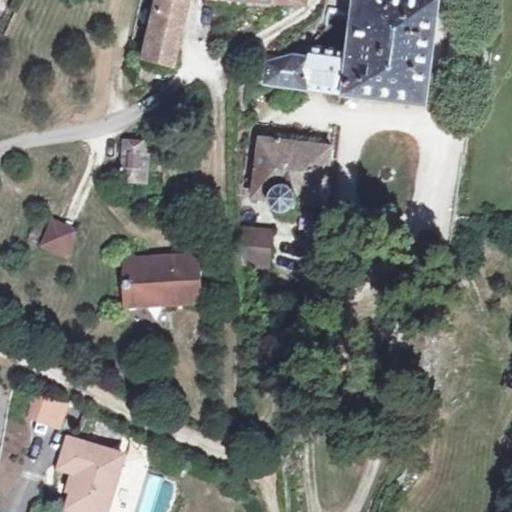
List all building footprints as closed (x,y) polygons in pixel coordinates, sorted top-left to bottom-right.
[(306,0),(155,0),(144,52),(171,60),(177,34),(218,36),(224,0),(299,0),(306,1),(306,0)] [(323,0),(320,6),(319,10),(348,14),(341,48),(309,45),(306,59),(293,57),(264,60),(261,82),(421,104),(433,0),(323,0)] [(326,203),(332,147),(265,139),(265,151),(259,195),(272,198),(272,202),(273,206),(275,209),(278,211),(280,213),(282,214),(286,214),(288,215),(292,214),(293,214),(296,212),(298,210),(300,208),(301,205),(302,203),(326,203)] [(127,140),(123,183),(148,185),(152,142),(127,140)] [(66,255),(78,231),(51,219),(40,243),(66,255)] [(241,245),(276,248),(277,232),(242,228),(241,245)] [(275,267),(276,248),(241,245),(239,264),(275,267)] [(206,261),(126,259),(129,308),(131,310),(135,310),(138,308),(139,305),(139,301),(206,302),(206,261)] [(52,415),(61,397),(38,386),(29,404),(52,415)] [(106,511),(125,456),(105,450),(109,441),(72,429),(65,453),(78,457),(71,477),(75,480),(70,499),(106,511)] [(105,450),(125,456),(128,447),(109,441),(105,450)]
